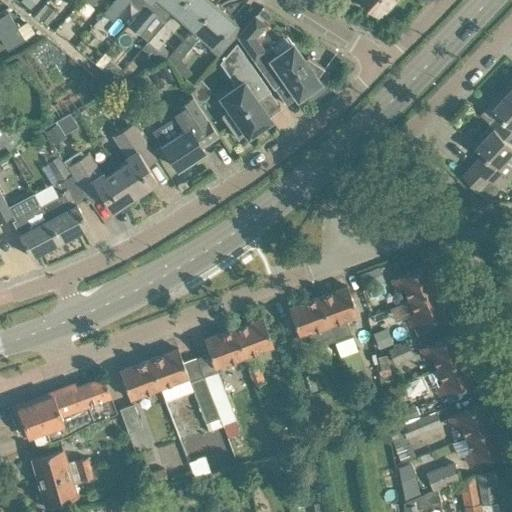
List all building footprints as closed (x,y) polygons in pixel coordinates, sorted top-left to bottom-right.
[(36,0),(20,0),(30,8),(36,0)] [(113,0),(102,12),(112,20),(128,0),(113,0)] [(148,0),(128,23),(136,30),(155,9),(166,18),(182,0),(148,0)] [(182,0),(166,18),(148,40),(157,48),(173,29),(182,19),(193,28),(215,2),(212,0),(182,0)] [(364,0),(381,15),(394,0),(364,0)] [(236,35),(227,27),(234,19),(215,2),(193,28),(168,59),(175,64),(200,35),(211,44),(208,48),(218,56),(236,35)] [(52,16),(41,7),(36,14),(46,23),(52,16)] [(236,35),(273,88),(274,87),(286,78),(290,84),(288,85),(297,98),(302,94),(304,96),(316,88),(315,85),(320,81),(317,77),(324,66),(307,55),(304,59),(295,46),(287,35),(272,46),(271,45),(264,50),(254,36),(265,24),(255,15),(256,14),(255,13),(236,35)] [(19,29),(1,39),(7,49),(25,39),(24,38),(19,29)] [(270,119),(257,99),(270,90),(236,42),(219,61),(236,85),(220,95),(229,108),(222,113),(221,114),(237,138),(238,137),(245,132),(247,135),(252,132),(256,133),(265,126),(266,122),(270,119)] [(109,58),(102,67),(115,77),(122,69),(109,58)] [(167,64),(159,69),(167,81),(175,76),(167,64)] [(112,88),(120,101),(150,84),(142,71),(112,88)] [(511,92),(506,87),(490,104),(500,114),(492,123),(511,141),(511,92)] [(173,118),(153,131),(162,144),(177,167),(180,165),(182,169),(192,162),(189,159),(204,149),(201,145),(218,134),(200,106),(194,96),(182,104),(177,107),(169,112),(173,118)] [(153,150),(147,141),(135,121),(113,135),(128,159),(117,167),(134,195),(157,180),(142,157),(153,150)] [(0,141),(1,141),(7,147),(8,149),(31,130),(23,122),(15,129),(8,134),(0,124),(0,141)] [(46,130),(55,143),(67,135),(58,122),(46,130)] [(473,143),(483,153),(476,161),(463,175),(489,198),(511,173),(511,162),(511,161),(511,141),(492,123),(473,143)] [(84,154),(80,148),(62,160),(71,173),(85,194),(96,187),(111,210),(134,195),(117,167),(105,174),(90,151),(84,154)] [(71,173),(62,160),(58,154),(46,162),(59,182),(71,173)] [(40,206),(59,241),(88,225),(76,202),(75,202),(67,187),(57,192),(59,195),(40,205),(41,206),(40,206)] [(0,214),(10,209),(0,190),(0,214)] [(31,256),(59,241),(40,206),(12,221),(19,233),(18,233),(31,256)] [(409,298),(437,286),(428,263),(391,278),(395,288),(404,285),(409,298)] [(363,288),(373,284),(367,270),(357,274),(363,288)] [(349,331),(344,318),(357,313),(347,285),(318,295),(333,337),(349,331)] [(409,325),(447,310),(437,286),(409,298),(415,311),(405,315),(409,325)] [(316,344),(333,337),(318,295),(288,306),(299,334),(311,330),(316,344)] [(233,327),(243,355),(273,344),(262,316),(233,327)] [(392,342),(386,326),(372,332),(379,348),(392,342)] [(214,365),(243,355),(233,327),(204,338),(214,365)] [(438,367),(466,355),(456,332),(419,348),(423,358),(433,354),(438,367)] [(388,349),(394,363),(413,354),(407,341),(388,349)] [(178,347),(148,358),(159,386),(164,400),(193,389),(190,380),(188,375),(178,347)] [(383,380),(393,378),(387,353),(378,356),(383,380)] [(444,380),(434,384),(438,394),(476,379),(466,355),(438,367),(444,380)] [(129,397),(159,386),(148,358),(119,369),(129,397)] [(247,368),(249,371),(249,372),(253,384),(264,380),(258,364),(247,368)] [(218,370),(204,375),(219,416),(222,424),(236,419),(218,370)] [(17,407),(27,435),(45,428),(49,440),(68,433),(93,420),(116,411),(103,375),(17,407)] [(204,375),(190,380),(193,389),(205,422),(219,416),(204,375)] [(389,405),(407,397),(402,384),(384,391),(389,405)] [(466,436),(494,424),(485,401),(448,416),(453,426),(460,423),(466,436)] [(386,414),(392,428),(419,416),(414,403),(386,414)] [(378,404),(362,408),(368,431),(384,427),(378,404)] [(128,430),(140,426),(133,405),(121,409),(128,430)] [(392,428),(388,429),(400,461),(415,455),(408,437),(441,423),(436,409),(419,416),(392,428)] [(222,424),(219,416),(205,422),(208,430),(211,429),(222,424)] [(329,417),(319,420),(323,433),(333,430),(329,417)] [(294,428),(299,445),(317,440),(311,423),(294,428)] [(494,424),(466,436),(453,441),(459,455),(464,453),(468,463),(504,448),(494,424)] [(323,434),(326,444),(335,441),(332,431),(323,434)] [(63,447),(31,457),(38,481),(70,472),(77,469),(75,460),(67,462),(63,447)] [(87,456),(75,460),(77,469),(91,465),(88,456),(87,456)] [(205,456),(189,461),(194,476),(210,471),(205,456)] [(411,461),(398,466),(405,499),(419,493),(412,475),(415,473),(411,461)] [(432,488),(460,477),(454,461),(426,472),(432,488)] [(91,465),(77,469),(81,480),(94,476),(91,465)] [(508,467),(496,468),(497,477),(509,476),(508,467)] [(168,481),(164,468),(145,474),(149,487),(168,481)] [(70,472),(38,481),(45,505),(77,496),(73,482),(81,480),(77,469),(70,472)] [(496,501),(491,470),(476,473),(481,504),(496,501)] [(473,473),(458,478),(462,504),(463,504),(464,511),(481,511),(481,503),(480,502),(479,502),(473,473)] [(403,505),(403,511),(418,511),(418,508),(438,505),(435,488),(403,502),(404,505),(403,505)] [(317,501),(313,502),(314,511),(328,511),(326,499),(324,500),(322,493),(315,495),(317,501)] [(302,495),(289,497),(291,507),(303,505),(302,495)] [(146,504),(142,511),(161,511),(157,500),(146,504)]
